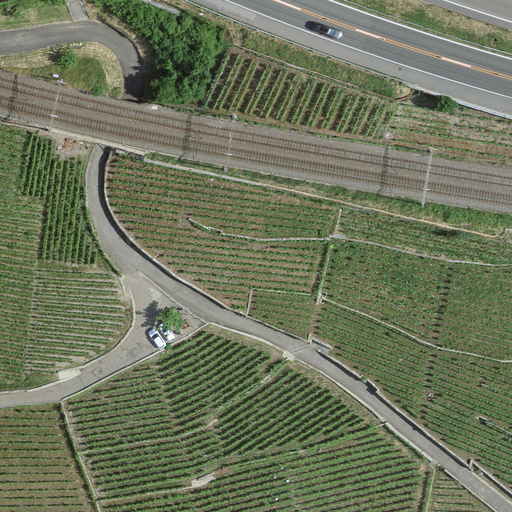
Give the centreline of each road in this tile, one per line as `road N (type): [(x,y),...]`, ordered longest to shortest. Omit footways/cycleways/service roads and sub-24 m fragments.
road 1 (track): [(128,254),(211,312),(305,348),(511,509)]
road 2 (track): [(0,402),(55,393),(138,344),(147,308),(128,254),(103,226),(96,188),(102,149)]
road 3 (motorway): [(276,0),(511,81)]
